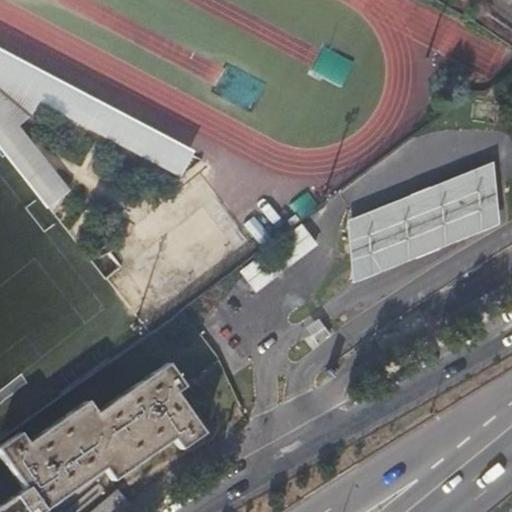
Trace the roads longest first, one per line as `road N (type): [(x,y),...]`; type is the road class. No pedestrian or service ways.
road 1 (secondary): [(511,333),(198,511)]
road 2 (trunk): [(511,382),(308,511)]
